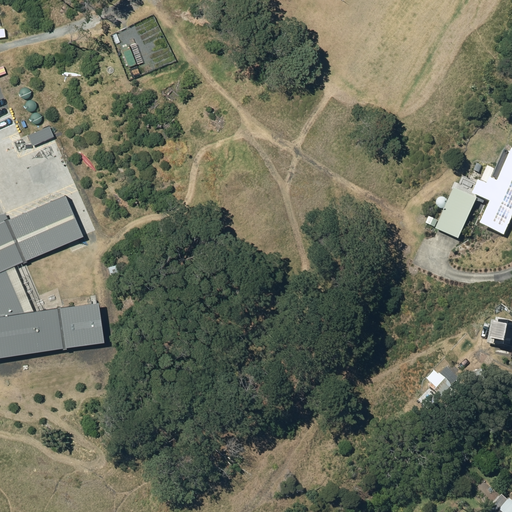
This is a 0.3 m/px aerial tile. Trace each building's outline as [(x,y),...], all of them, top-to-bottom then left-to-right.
[(492,183),(483,179),(477,194),(485,198),(492,183)] [(452,187),(435,228),(457,238),(475,197),(452,187)] [(0,354),(107,339),(101,298),(35,307),(15,262),(84,233),(67,193),(8,217),(8,211),(0,211),(0,354)] [(493,339),(492,343),(511,347),(511,323),(496,320),(495,324),(491,323),(487,338),(493,339)] [(482,368),(469,372),(473,386),(486,382),(482,368)] [(444,378),(432,390),(445,402),(456,390),(444,378)] [(511,511),(511,502),(508,499),(506,501),(500,496),(486,511),(511,511)]
